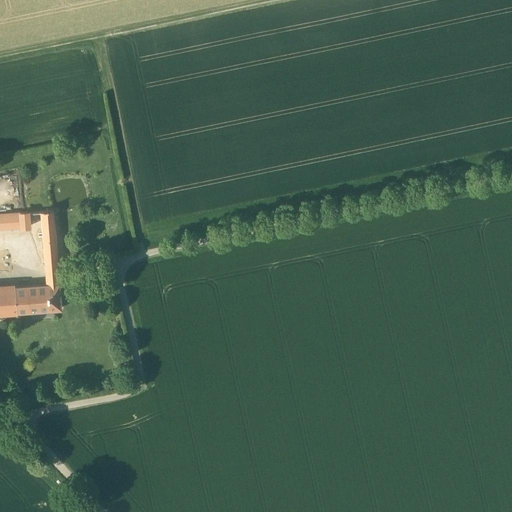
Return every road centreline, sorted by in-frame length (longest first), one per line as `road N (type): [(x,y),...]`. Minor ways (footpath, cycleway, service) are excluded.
road 1 (track): [(0,55),(260,0)]
road 2 (track): [(97,34),(143,255)]
road 3 (unclassified): [(0,401),(100,511)]
